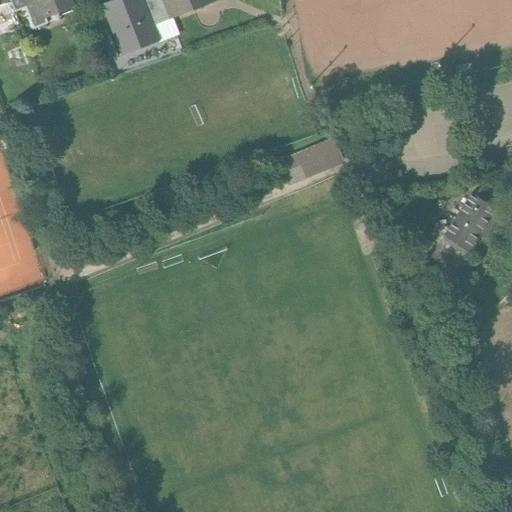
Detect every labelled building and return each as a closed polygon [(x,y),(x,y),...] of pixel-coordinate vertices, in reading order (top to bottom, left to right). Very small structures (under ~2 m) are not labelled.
[(24,8),(21,0),(8,0),(14,12),(24,8)] [(69,0),(21,0),(24,8),(33,29),(47,24),(43,13),(55,8),(57,12),(72,7),(69,0)] [(164,0),(115,0),(103,5),(122,54),(158,40),(152,25),(171,18),(164,0)] [(164,0),(171,18),(214,0),(164,0)] [(109,34),(98,38),(106,60),(117,55),(109,34)] [(348,133),(336,137),(344,160),(356,156),(348,133)] [(333,136),(276,158),(285,181),(342,160),(333,136)] [(471,194),(432,256),(456,271),(479,235),(484,239),(486,235),(487,236),(494,225),(493,225),(495,221),(493,220),(498,212),(489,206),(494,200),(478,190),(474,196),(471,194)]
